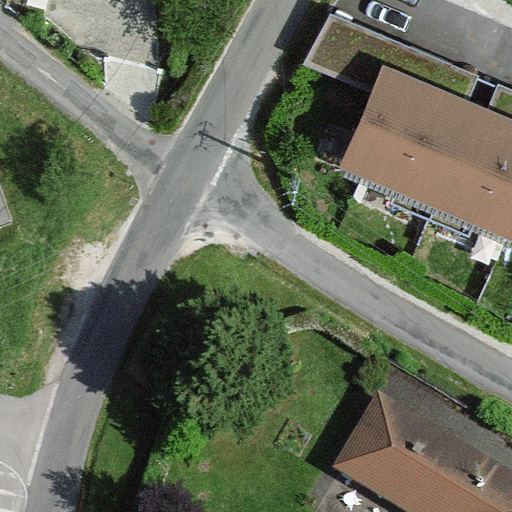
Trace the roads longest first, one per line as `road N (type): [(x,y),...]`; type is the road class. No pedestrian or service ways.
road 1 (residential): [(182,180),(511,388)]
road 2 (tertiary): [(57,485),(91,368),(182,180)]
road 3 (residential): [(182,180),(0,36)]
road 4 (tertiary): [(182,180),(283,0)]
